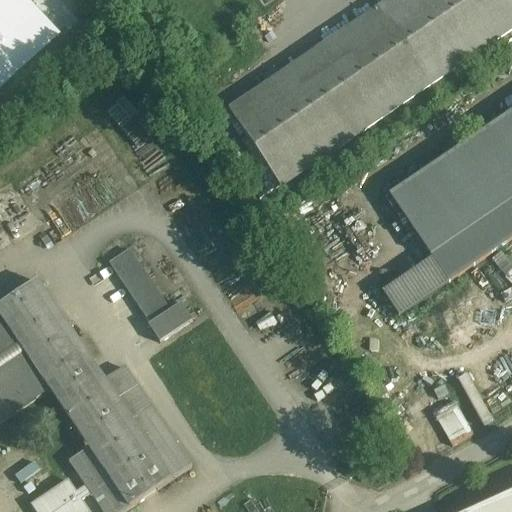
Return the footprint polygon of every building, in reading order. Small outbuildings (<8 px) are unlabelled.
[(511,0),(390,0),(392,2),(377,12),(429,88),(511,31),(511,0)] [(377,12),(229,113),(280,189),(429,88),(377,12)] [(511,241),(511,115),(390,199),(432,261),(449,285),(511,241)] [(170,313),(129,252),(109,266),(150,327),(170,313)] [(449,285),(432,261),(382,295),(399,319),(449,285)] [(104,384),(37,284),(0,309),(0,318),(50,393),(89,451),(69,465),(86,490),(91,497),(101,511),(129,511),(191,470),(124,370),(104,384)] [(511,294),(511,293),(492,306),(497,313),(511,303),(511,294)] [(150,327),(148,328),(160,345),(192,324),(180,306),(170,313),(150,327)] [(0,426),(50,393),(0,318),(0,426)] [(68,484),(32,508),(34,511),(86,511),(81,504),(91,497),(86,490),(76,496),(68,484)] [(511,511),(511,496),(477,511),(511,511)]
